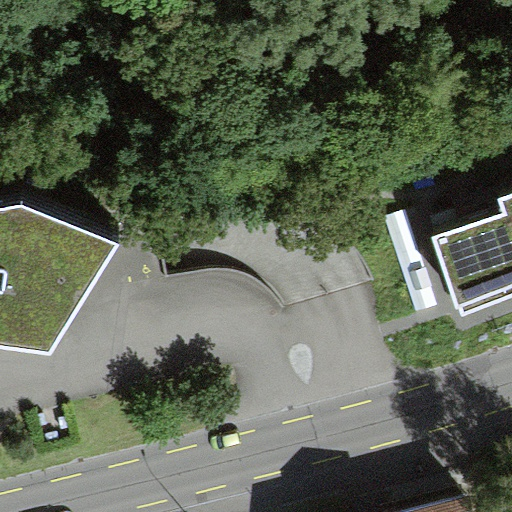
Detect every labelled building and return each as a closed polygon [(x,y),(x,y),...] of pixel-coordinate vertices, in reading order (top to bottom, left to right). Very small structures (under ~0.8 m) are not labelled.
[(435,210),(460,280),(511,261),(511,166),(501,171),(506,185),(435,210)] [(0,313),(49,316),(110,200),(18,167),(0,171),(0,313)] [(438,299),(406,205),(385,212),(417,306),(438,299)] [(511,261),(460,280),(466,298),(511,282),(511,261)] [(311,511),(481,511),(471,471),(311,511)]
